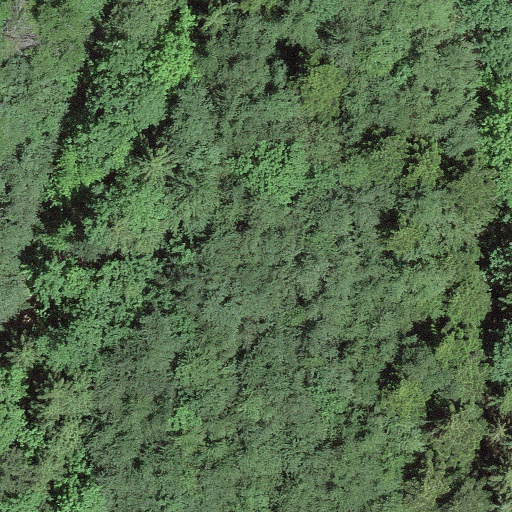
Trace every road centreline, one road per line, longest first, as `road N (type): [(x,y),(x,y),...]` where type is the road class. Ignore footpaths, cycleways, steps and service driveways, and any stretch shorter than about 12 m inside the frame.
road 1 (track): [(482,511),(478,145),(445,0)]
road 2 (track): [(0,287),(113,0)]
